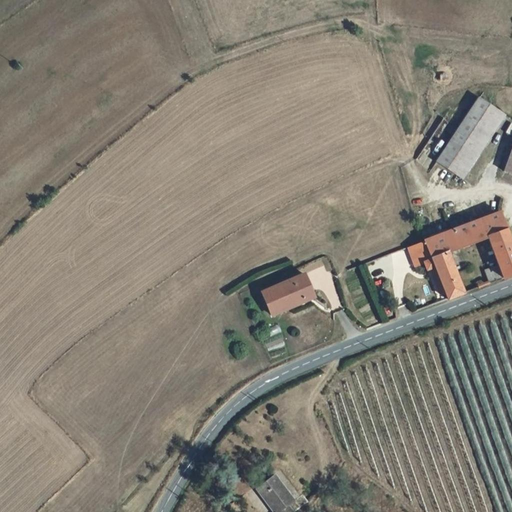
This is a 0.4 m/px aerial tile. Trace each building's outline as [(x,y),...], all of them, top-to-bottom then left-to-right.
[(478,99),(440,160),(465,177),(504,116),(478,99)] [(447,250),(486,235),(503,277),(509,274),(511,273),(511,245),(499,210),(445,231),(407,245),(414,263),(423,259),(447,250)] [(447,250),(423,259),(427,269),(434,266),(446,298),(463,292),(447,250)] [(274,280),(260,284),(269,308),(289,301),(288,299),(310,291),(303,269),(274,280)] [(273,511),(291,511),(293,511),(288,504),(293,499),(274,474),(256,488),(273,511)]
